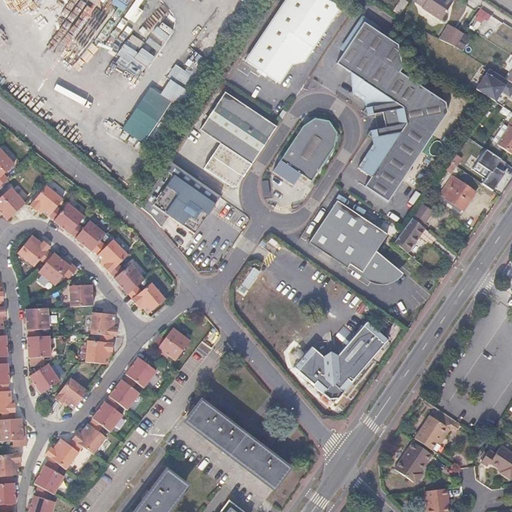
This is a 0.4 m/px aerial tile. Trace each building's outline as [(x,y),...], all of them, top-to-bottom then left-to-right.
[(111,0),(110,2),(123,11),(130,0),(111,0)] [(284,0),(244,62),(257,70),(266,76),(279,84),(291,67),(303,63),(338,8),(325,0),(284,0)] [(451,4),(445,0),(416,0),(416,2),(422,6),(421,8),(441,20),(451,4)] [(111,16),(101,30),(111,37),(121,24),(111,16)] [(369,106),(369,107),(370,108),(394,103),(401,108),(402,111),(419,86),(400,73),(403,68),(399,46),(363,23),(336,64),(361,81),(353,94),(364,101),(368,100),(369,106)] [(449,26),(440,39),(454,48),(463,35),(449,26)] [(266,76),(257,70),(256,73),(265,79),(266,76)] [(507,81),(489,70),(486,74),(492,78),(484,90),(496,98),(507,81)] [(147,85),(118,125),(138,140),(168,99),(147,85)] [(385,127),(395,133),(426,90),(419,86),(402,111),(401,108),(394,103),(370,108),(369,107),(366,107),(367,114),(383,111),(389,110),(392,126),(386,127),(385,127)] [(395,133),(423,152),(448,115),(447,104),(426,90),(395,133)] [(236,184),(240,183),(277,127),(224,93),(203,126),(223,139),(207,165),(236,184)] [(383,111),(386,127),(392,126),(389,110),(383,111)] [(283,111),(277,119),(281,121),(286,113),(283,111)] [(511,112),(510,112),(503,121),(507,124),(507,125),(509,127),(510,126),(511,127),(511,112)] [(273,172),(294,186),(301,175),(312,182),(334,148),(337,133),(329,121),(316,119),(304,126),(273,172)] [(511,127),(510,126),(509,127),(497,144),(511,154),(511,152),(511,127)] [(359,168),(365,173),(395,133),(385,127),(371,130),(373,138),(376,137),(378,144),(374,145),(359,168)] [(395,133),(365,173),(373,177),(366,188),(389,203),(423,152),(395,133)] [(506,161),(485,146),(469,165),(483,176),(479,180),(490,190),(500,177),(494,172),(495,171),(486,163),(487,161),(498,170),(506,161)] [(0,182),(6,177),(2,173),(13,163),(0,148),(0,182)] [(449,163),(446,167),(443,172),(447,174),(453,166),(449,163)] [(462,211),(475,192),(451,176),(439,194),(444,198),(444,199),(462,211)] [(194,236),(214,206),(173,178),(152,207),(194,236)] [(56,205),(61,198),(45,185),(28,204),(35,210),(38,207),(47,215),(56,205)] [(13,212),(24,202),(10,187),(0,196),(0,212),(1,214),(6,219),(13,212)] [(389,270),(394,265),(375,252),(387,234),(336,201),(309,242),(347,268),(350,264),(370,277),(377,276),(384,274),(389,270)] [(77,222),(82,216),(67,203),(62,209),(53,220),(52,221),(54,222),(67,234),(68,232),(77,222)] [(53,220),(62,209),(56,205),(47,215),(53,220)] [(411,218),(421,226),(430,212),(420,205),(411,218)] [(393,243),(406,253),(423,228),(421,226),(411,218),(403,229),(393,243)] [(99,239),(104,233),(88,220),(83,227),(74,238),(74,239),(89,251),(91,249),(99,239)] [(74,238),(83,227),(77,222),(68,232),(74,238)] [(29,235),(15,251),(32,265),(36,261),(44,250),(49,244),(43,239),(39,243),(29,235)] [(95,254),(105,245),(99,239),(91,249),(95,254)] [(125,255),(126,254),(111,239),(105,245),(95,254),(105,264),(102,266),(108,271),(117,263),(125,255)] [(263,239),(259,245),(263,248),(267,241),(263,239)] [(36,261),(41,265),(50,254),(44,250),(36,261)] [(37,270),(36,271),(53,284),(61,274),(66,278),(74,268),(63,260),(62,261),(57,258),(51,253),(50,254),(41,265),(37,270)] [(122,269),(117,263),(108,271),(107,272),(112,277),(122,269)] [(136,285),(142,280),(128,264),(122,269),(112,277),(111,278),(125,294),(136,285)] [(252,266),(240,281),(248,287),(260,272),(252,266)] [(148,282),(140,289),(129,298),(128,299),(134,306),(137,303),(145,313),(162,299),(148,282)] [(68,285),(67,306),(89,305),(89,284),(68,285)] [(140,289),(136,285),(125,294),(129,298),(140,289)] [(23,311),(24,328),(25,328),(39,327),(46,327),(45,307),(23,308),(23,311)] [(321,343),(300,374),(335,404),(389,341),(353,310),(323,346),(321,343)] [(90,311),(88,333),(97,334),(110,335),(114,336),(114,327),(111,327),(112,314),(90,311)] [(25,336),(39,335),(39,327),(25,328),(25,336)] [(161,356),(164,359),(171,364),(186,345),(169,331),(159,343),(154,340),(146,349),(158,359),(161,356)] [(110,335),(97,334),(97,342),(110,343),(110,335)] [(24,336),(25,356),(47,355),(46,335),(39,335),(25,336),(24,336)] [(280,357),(300,374),(321,343),(320,342),(317,341),(314,342),(312,346),(299,335),(280,357)] [(83,362),(105,365),(105,364),(107,352),(110,352),(110,343),(97,342),(85,340),(83,362)] [(136,385),(141,388),(154,371),(136,357),(123,375),(124,376),(136,385)] [(45,364),(26,376),(38,394),(57,382),(45,364)] [(136,385),(124,376),(120,380),(132,389),(136,385)] [(62,401),(71,409),(84,392),(67,378),(52,399),(59,404),(62,401)] [(120,380),(119,379),(106,397),(107,397),(119,407),(124,410),(137,393),(132,389),(120,380)] [(0,413),(10,413),(11,413),(11,404),(8,404),(8,393),(7,392),(6,392),(0,392),(0,413)] [(115,412),(119,407),(107,397),(103,402),(115,412)] [(288,468),(200,400),(186,419),(192,424),(191,427),(265,485),(267,482),(274,487),(288,468)] [(102,429),(107,433),(120,415),(115,412),(103,402),(102,401),(89,419),(90,420),(102,429)] [(0,441),(9,441),(10,447),(23,446),(22,432),(19,432),(19,427),(18,419),(11,419),(0,420),(0,441)] [(433,452),(439,445),(443,439),(446,441),(451,433),(432,419),(417,441),(433,452)] [(87,424),(99,433),(102,429),(90,420),(87,424)] [(81,448),(90,455),(104,437),(99,433),(87,424),(86,423),(78,433),(76,432),(70,439),(81,448)] [(66,444),(78,453),(81,448),(70,439),(66,444)] [(61,469),(64,471),(78,453),(66,444),(60,440),(52,450),(49,448),(44,455),(50,460),(61,469)] [(423,474),(434,458),(415,445),(396,472),(418,487),(425,476),(423,474)] [(510,479),(511,475),(511,451),(501,445),(496,453),(489,449),(481,461),(486,465),(490,462),(501,469),(500,472),(510,479)] [(0,455),(0,476),(9,476),(16,475),(14,462),(17,461),(17,453),(0,455)] [(45,469),(57,475),(61,469),(50,460),(45,469)] [(48,494),(54,497),(64,479),(57,475),(45,469),(45,468),(35,486),(37,487),(48,494)] [(184,485),(165,469),(132,511),(166,511),(181,492),(179,491),(184,485)] [(0,505),(10,505),(12,504),(11,483),(9,483),(0,483),(0,505)] [(46,501),(48,494),(37,487),(33,498),(46,501)] [(448,511),(447,504),(446,498),(449,497),(448,489),(426,492),(428,511),(448,511)] [(50,511),(53,504),(46,501),(33,498),(32,497),(27,511),(50,511)] [(239,511),(228,503),(221,511),(239,511)]
